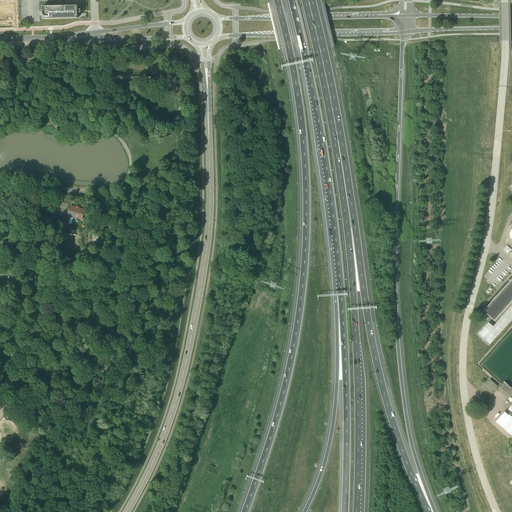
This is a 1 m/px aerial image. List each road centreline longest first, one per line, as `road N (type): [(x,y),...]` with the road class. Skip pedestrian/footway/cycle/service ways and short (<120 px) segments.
road 1 (motorway): [(277,0),(302,133),(303,272),(283,391),(244,511)]
road 2 (motorway): [(432,511),(410,439),(395,292),(402,30)]
road 3 (secondary): [(126,511),(164,436),(198,297),(208,235),(206,78)]
road 4 (motorway): [(427,511),(385,398),(340,175)]
road 5 (motorway): [(356,511),(357,367),(340,175)]
road 6 (motorway): [(291,0),(329,193),(338,294)]
road 7 (motorway): [(338,294),(331,432),(304,511)]
road 8 (motorway): [(338,294),(344,511)]
road 9 (tertiary): [(403,15),(217,18)]
road 10 (tertiary): [(217,36),(402,30)]
road 11 (motorway): [(340,175),(307,0)]
